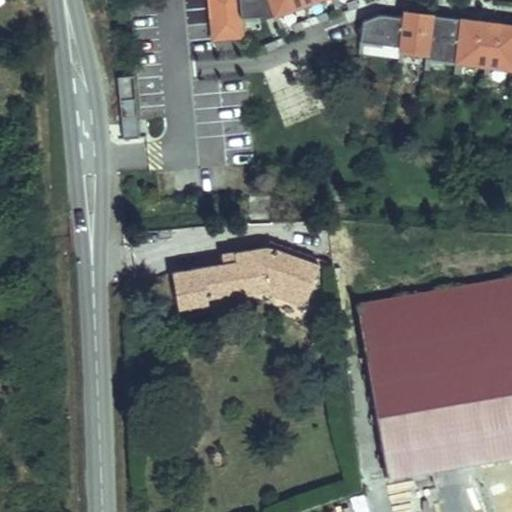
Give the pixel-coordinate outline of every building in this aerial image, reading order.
[(238,0),(209,0),(210,9),(239,6),(238,0)] [(269,0),(238,0),(239,6),(240,17),(258,15),(260,20),(275,14),(269,0)] [(302,0),(269,0),(275,14),(304,4),(302,0)] [(315,0),(304,4),(305,8),(327,0),(332,0),(336,9),(338,8),(338,5),(335,0),(315,0)] [(275,14),(280,28),(283,27),(279,17),(305,8),(304,4),(275,14)] [(239,6),(210,9),(211,24),(241,21),(240,17),(239,6)] [(431,14),(404,11),(403,17),(400,46),(399,50),(426,53),(431,14)] [(380,14),(362,20),(360,40),(382,43),(400,46),(403,17),(380,14)] [(461,18),(431,14),(426,53),(426,57),(456,61),(461,18)] [(241,21),(242,32),(245,31),(244,21),(260,20),(258,15),(240,17),(241,21)] [(491,22),(461,18),(456,61),(485,65),(491,22)] [(241,21),(211,24),(213,39),(242,36),(242,32),(241,21)] [(511,24),(491,22),(485,65),(511,68),(511,24)] [(360,40),(358,52),(362,53),(363,45),(382,47),(382,43),(360,40)] [(399,50),(398,62),(402,62),(404,54),(426,57),(426,53),(399,50)] [(426,57),(424,69),(429,70),(430,62),(455,65),(456,61),(426,57)] [(455,65),(454,73),(459,74),(460,65),(485,69),(485,65),(456,61),(455,65)] [(485,69),(484,77),(489,77),(490,69),(511,72),(511,68),(485,65),(485,69)] [(121,97),(132,96),(130,78),(119,79),(121,97)] [(119,99),(123,139),(139,137),(135,98),(119,99)] [(306,295),(318,264),(270,246),(235,253),(236,261),(224,263),(173,272),(178,304),(207,299),(206,296),(266,285),(266,280),(306,295)] [(236,261),(235,253),(224,254),(224,262),(224,263),(236,261)] [(511,455),(511,276),(359,303),(365,347),(388,477),(511,455)] [(306,295),(266,280),(266,285),(267,290),(303,304),(306,295)]
